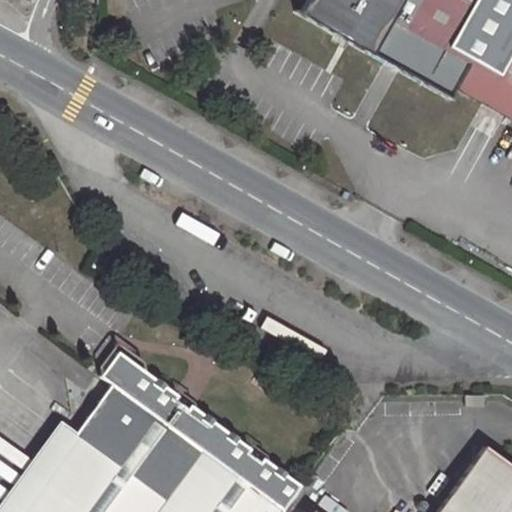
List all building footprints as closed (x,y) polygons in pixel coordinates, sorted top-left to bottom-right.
[(511,0),(305,0),(300,10),(300,14),(370,54),(391,17),(400,0),(411,0),(429,10),(417,32),(414,38),(511,93),(511,0)] [(400,0),(391,17),(417,32),(429,10),(411,0),(400,0)] [(511,120),(511,93),(414,38),(403,58),(511,120)] [(118,255),(105,257),(126,274),(125,260),(118,255)] [(278,511),(298,485),(115,351),(98,374),(110,383),(74,432),(83,438),(28,511),(278,511)] [(0,511),(28,511),(83,438),(74,432),(58,420),(0,498),(0,511)] [(511,511),(511,468),(481,446),(432,511),(511,511)]
